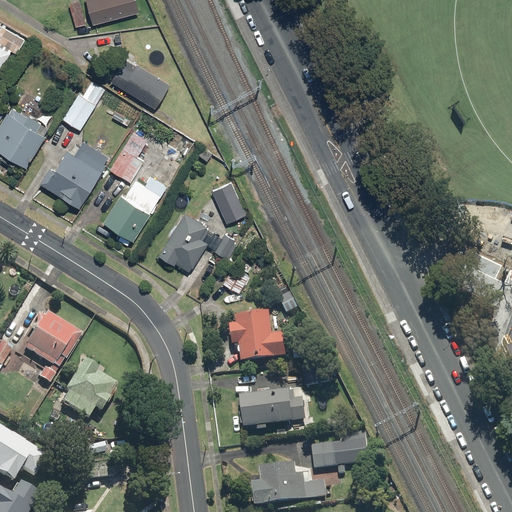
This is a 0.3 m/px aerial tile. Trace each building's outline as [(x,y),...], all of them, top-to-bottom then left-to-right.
[(138,0),(88,0),(94,23),(141,11),(138,0)] [(82,1),(70,4),(76,25),(88,22),(82,1)] [(0,69),(13,48),(0,40),(0,25),(2,22),(0,21),(0,69)] [(123,32),(98,32),(98,47),(123,46),(123,32)] [(133,58),(118,81),(159,106),(173,83),(133,58)] [(106,89),(93,81),(85,95),(81,93),(66,119),(82,128),(106,89)] [(0,149),(27,165),(50,127),(13,104),(9,111),(0,125),(0,149)] [(117,108),(111,117),(127,126),(132,118),(117,108)] [(172,125),(161,142),(185,158),(196,141),(172,125)] [(147,161),(138,156),(143,148),(148,152),(155,142),(134,130),(110,168),(133,183),(137,177),(147,161)] [(81,206),(110,155),(82,140),(75,154),(67,150),(56,170),(52,168),(42,185),(81,206)] [(214,154),(204,146),(197,154),(207,162),(214,154)] [(135,239),(169,184),(153,174),(147,183),(137,177),(133,183),(126,195),(123,194),(106,222),(135,239)] [(233,179),(212,188),(227,222),(248,213),(233,179)] [(224,235),(205,224),(207,221),(186,208),(160,252),(191,271),(209,242),(218,248),(216,251),(228,257),(239,239),(226,231),(224,235)] [(250,275),(232,265),(222,283),(240,293),(250,275)] [(299,306),(293,297),(283,303),(289,312),(299,306)] [(35,331),(25,349),(48,363),(39,376),(52,384),(83,333),(48,312),(44,318),(38,314),(29,327),(35,331)] [(244,362),(258,361),(258,359),(288,357),(287,333),(273,333),(271,313),(239,315),(240,323),(233,323),(235,345),(243,344),(244,362)] [(0,370),(14,346),(2,340),(0,343),(0,370)] [(98,366),(86,359),(67,390),(70,392),(63,403),(89,419),(95,408),(104,413),(113,398),(109,396),(116,384),(95,371),(98,366)] [(243,395),(246,428),(308,422),(305,398),(296,399),(295,390),(243,395)] [(0,468),(0,474),(13,482),(21,469),(37,479),(50,458),(0,427),(0,467),(0,468)] [(315,467),(338,464),(339,474),(347,473),(346,463),(372,461),(370,439),(369,431),(343,434),(344,442),(313,445),(315,467)] [(79,465),(82,482),(114,477),(111,460),(79,465)] [(254,482),(257,505),(328,498),(326,479),(307,481),(306,474),(299,475),(297,463),(262,467),(263,481),(254,482)] [(0,511),(31,511),(41,497),(19,483),(11,495),(0,488),(0,511)]
